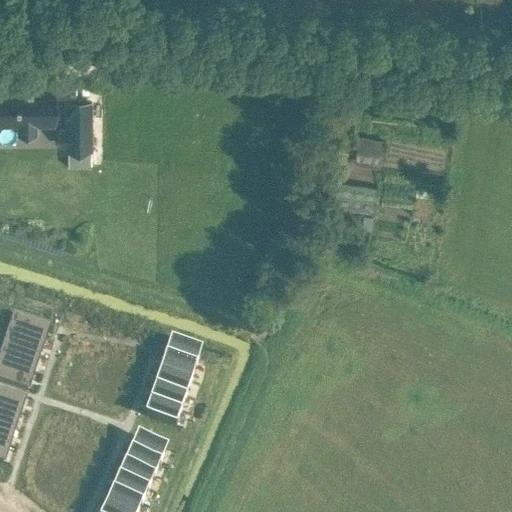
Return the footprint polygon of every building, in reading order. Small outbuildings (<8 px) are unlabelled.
[(53,86),(0,86),(0,122),(53,122),(53,86)] [(92,101),(65,101),(66,148),(92,148),(92,101)] [(379,167),(381,160),(384,140),(359,136),(354,163),(379,167)] [(334,162),(345,164),(347,153),(336,151),(334,162)] [(338,181),(337,207),(374,208),(375,183),(338,181)] [(14,314),(8,331),(44,343),(49,326),(14,314)] [(8,331),(3,347),(38,359),(44,343),(8,331)] [(166,358),(197,369),(197,368),(196,368),(201,354),(172,344),(167,358),(166,358)] [(3,347),(0,355),(0,364),(32,376),(38,359),(3,347)] [(161,372),(161,373),(192,383),(191,382),(196,369),(197,370),(197,369),(166,358),(166,359),(162,372),(161,372)] [(0,364),(0,382),(27,392),(32,376),(0,364)] [(156,387),(187,398),(187,397),(186,397),(191,384),(192,384),(192,383),(161,373),(161,374),(157,387),(156,387)] [(151,401),(151,402),(182,412),(181,411),(186,398),(187,399),(187,398),(156,387),(156,388),(152,401),(151,401)] [(0,391),(0,409),(19,416),(25,399),(0,391)] [(152,403),(147,417),(176,427),(181,413),(182,413),(182,412),(151,402),(152,403)] [(0,409),(0,427),(14,432),(19,416),(0,409)] [(0,427),(0,445),(8,449),(14,432),(0,427)] [(139,437),(133,451),(161,464),(167,450),(139,437)] [(0,445),(0,463),(3,465),(8,449),(0,445)] [(133,451),(126,465),(154,478),(161,464),(133,451)] [(126,465),(120,479),(148,492),(154,478),(126,465)] [(120,479),(114,493),(142,506),(148,492),(120,479)] [(114,493),(108,507),(118,511),(138,511),(142,506),(114,493)]
